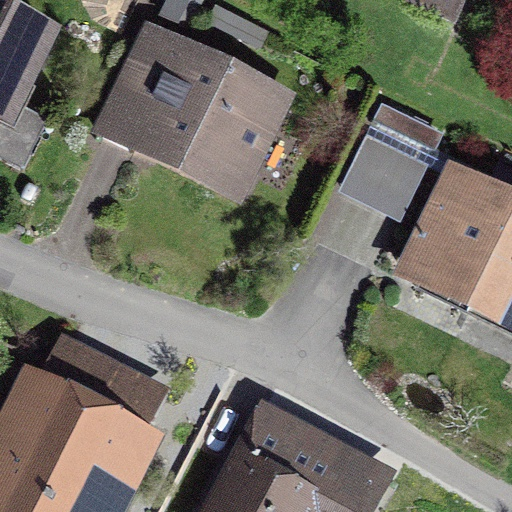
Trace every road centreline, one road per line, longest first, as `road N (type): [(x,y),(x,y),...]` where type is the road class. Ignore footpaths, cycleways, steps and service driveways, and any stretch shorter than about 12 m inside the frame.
road 1 (residential): [(0,262),(385,434)]
road 2 (track): [(385,434),(511,509)]
